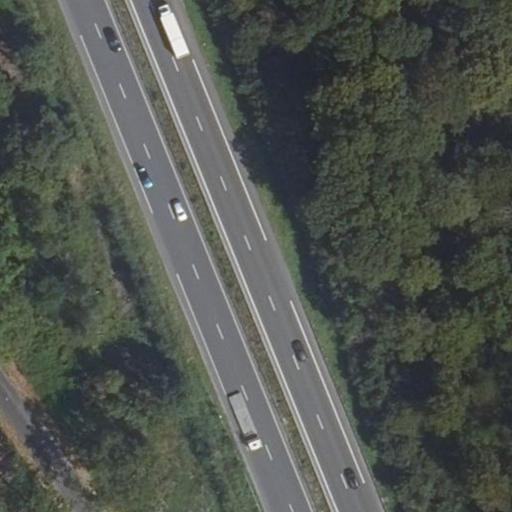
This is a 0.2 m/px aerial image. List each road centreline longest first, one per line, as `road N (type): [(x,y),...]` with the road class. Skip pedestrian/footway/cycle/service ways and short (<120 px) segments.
road 1 (trunk): [(85,0),(292,511)]
road 2 (trunk): [(356,511),(150,0)]
road 3 (tertiary): [(95,511),(0,401)]
